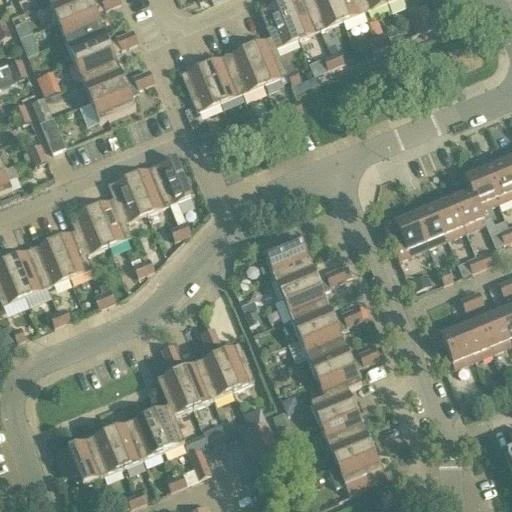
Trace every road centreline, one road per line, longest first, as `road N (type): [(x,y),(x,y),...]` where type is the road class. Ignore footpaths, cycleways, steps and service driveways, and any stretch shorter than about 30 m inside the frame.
road 1 (residential): [(445,445),(329,169)]
road 2 (residential): [(0,221),(184,148),(227,236)]
road 3 (residential): [(14,384),(34,365),(135,323),(227,236)]
road 4 (residential): [(329,169),(511,86)]
road 5 (residential): [(260,0),(173,36),(145,0)]
road 6 (residential): [(227,236),(266,201),(329,169)]
